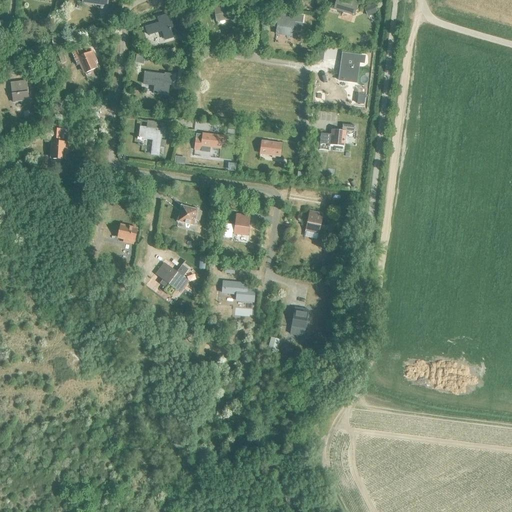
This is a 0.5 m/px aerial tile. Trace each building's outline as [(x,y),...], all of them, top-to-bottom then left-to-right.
[(100,9),(106,10),(107,0),(82,0),(82,3),(101,6),(100,9)] [(336,0),(333,10),(353,16),(357,4),(355,3),(356,0),(336,0)] [(213,3),(216,20),(230,18),(231,20),(236,19),(234,6),(220,8),(220,2),(213,3)] [(374,5),(364,9),(366,16),(376,12),(374,5)] [(272,14),(271,26),(277,27),(276,34),(291,37),(293,23),(301,24),(302,16),(280,13),(279,15),(272,14)] [(158,24),(146,28),(148,35),(162,31),(165,40),(180,36),(173,14),(156,19),(158,24)] [(80,48),(69,53),(75,66),(80,64),(84,72),(95,67),(94,63),(96,62),(92,52),(91,50),(82,54),(80,48)] [(305,57),(312,58),(313,50),(306,49),(305,57)] [(342,54),(339,76),(348,77),(347,83),(356,84),(359,63),(364,64),(365,57),(342,54)] [(136,55),(135,63),(139,64),(144,61),(145,57),(136,55)] [(145,73),(143,85),(154,86),(153,94),(167,96),(168,85),(171,85),(172,74),(165,73),(164,76),(145,73)] [(11,84),(13,103),(28,101),(26,82),(11,84)] [(121,110),(120,119),(132,120),(133,111),(121,110)] [(140,128),(139,139),(153,140),(151,155),(158,156),(159,148),(166,149),(166,142),(160,142),(162,130),(158,130),(158,124),(147,123),(146,128),(140,128)] [(321,134),(319,145),(344,147),(345,132),(354,133),(355,126),(342,125),(341,131),(332,130),(331,135),(321,134)] [(51,157),(64,158),(64,154),(67,154),(67,150),(64,149),(65,143),(59,143),(60,130),(53,130),(52,142),(51,157)] [(226,146),(227,137),(222,136),(222,137),(202,134),(202,140),(195,139),(194,150),(200,151),(201,147),(220,149),(221,145),(226,146)] [(260,152),(272,154),(271,158),(274,159),(275,156),(279,157),(281,144),(261,142),(260,152)] [(175,157),(174,164),(184,166),(185,159),(175,157)] [(135,189),(134,197),(142,198),(143,190),(135,189)] [(250,214),(258,215),(259,206),(251,205),(250,214)] [(177,222),(193,226),(197,210),(181,206),(177,222)] [(305,231),(318,234),(322,214),(309,212),(305,231)] [(225,224),(224,238),(232,239),(232,234),(247,236),(249,217),(236,215),(235,225),(225,224)] [(119,239),(134,242),(137,229),(122,226),(119,239)] [(161,267),(155,275),(162,280),(159,284),(165,288),(168,285),(176,291),(185,279),(183,278),(188,270),(182,266),(177,273),(167,265),(164,263),(163,264),(161,267)] [(222,282),(221,294),(236,295),(236,301),(253,302),(254,291),(246,290),(246,284),(222,282)] [(291,328),(304,330),(308,311),(294,308),(291,328)] [(267,350),(276,352),(279,340),(270,338),(267,350)]
